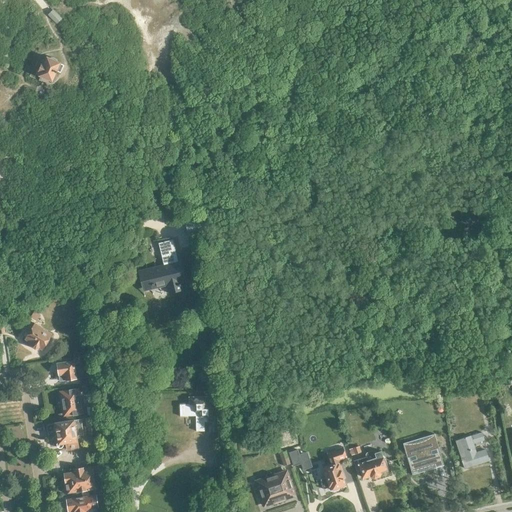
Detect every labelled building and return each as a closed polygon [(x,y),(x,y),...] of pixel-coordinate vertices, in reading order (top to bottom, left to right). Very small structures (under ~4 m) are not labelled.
[(56,24),(61,19),(52,10),(47,15),(56,24)] [(58,72),(61,66),(59,64),(59,63),(47,57),(43,65),(41,64),(38,71),(36,70),(34,75),(51,82),(56,71),(58,72)] [(189,236),(204,233),(201,224),(187,227),(189,236)] [(182,290),(178,276),(181,276),(175,251),(173,239),(158,243),(161,255),(164,266),(141,272),(146,290),(154,288),(153,282),(166,279),(170,293),(182,290)] [(43,350),(52,334),(35,323),(30,331),(26,331),(24,334),(26,337),(25,338),(32,343),(32,347),(36,349),(39,347),(43,350)] [(74,365),(79,364),(78,356),(73,357),(73,361),(57,363),(60,381),(76,378),(74,365)] [(80,385),(89,384),(88,377),(79,378),(80,385)] [(62,404),(79,401),(81,401),(79,388),(70,390),(67,393),(62,393),(62,395),(61,396),(62,400),(63,401),(63,403),(62,404)] [(204,423),(216,422),(215,402),(210,402),(210,397),(189,397),(189,404),(180,404),(180,417),(196,416),(196,432),(204,431),(204,423)] [(83,414),(81,401),(79,401),(62,404),(63,405),(63,407),(63,408),(63,412),(64,413),(65,415),(71,414),(73,416),(83,414)] [(85,417),(88,434),(97,433),(94,416),(85,417)] [(75,436),(82,435),(82,430),(77,431),(76,425),(74,425),(73,420),(55,423),(56,426),(55,427),(55,429),(57,430),(58,442),(57,443),(57,445),(59,447),(61,446),(62,445),(62,443),(66,442),(67,447),(77,446),(75,436)] [(378,430),(380,438),(388,435),(385,427),(378,430)] [(474,444),(484,441),(481,433),(461,439),(456,441),(461,458),(464,468),(490,460),(487,450),(477,453),(474,444)] [(434,434),(433,434),(427,439),(419,442),(411,443),(403,443),(402,443),(406,456),(407,457),(409,457),(410,461),(409,462),(409,464),(411,473),(434,466),(435,468),(444,465),(440,454),(439,453),(437,453),(436,449),(438,448),(438,446),(434,434)] [(307,446),(310,455),(322,451),(320,442),(307,446)] [(361,452),(359,445),(353,447),(355,454),(361,452)] [(339,487),(346,484),(344,478),(345,477),(339,460),(347,458),(344,447),(327,452),(331,465),(323,467),(326,477),(321,479),(324,489),(329,487),(330,490),(333,489),(334,490),(338,489),(339,487)] [(279,453),(284,466),(290,464),(286,451),(279,453)] [(381,451),(375,453),(374,452),(372,451),(367,453),(366,455),(366,457),(354,461),(357,470),(360,471),(361,470),(363,477),(366,477),(371,476),(374,478),(380,475),(382,472),(388,470),(390,468),(389,466),(386,464),(385,460),(386,459),(385,456),(382,455),(381,451)] [(92,472),(100,471),(99,465),(80,468),(80,471),(64,474),(64,475),(63,477),(63,480),(65,481),(66,483),(64,485),(65,493),(95,489),(92,472)] [(286,471),(256,481),(264,506),(294,496),(286,471)] [(84,497),(67,499),(68,511),(90,511),(89,506),(90,506),(89,498),(90,498),(89,492),(83,493),(84,497)]
